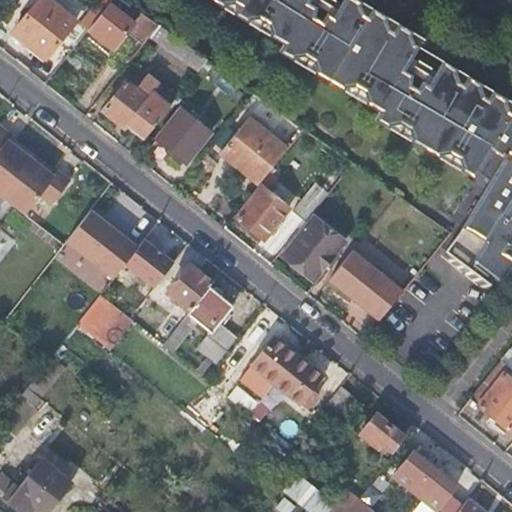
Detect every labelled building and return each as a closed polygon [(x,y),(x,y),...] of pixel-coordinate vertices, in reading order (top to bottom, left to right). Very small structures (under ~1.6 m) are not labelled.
[(73,20),(46,0),(37,0),(12,30),(45,56),(73,20)] [(108,0),(98,15),(87,28),(110,45),(123,31),(139,43),(146,34),(156,22),(125,0),(108,0)] [(98,0),(91,10),(98,15),(108,0),(98,0)] [(511,100),(444,59),(429,84),(405,70),(425,38),(361,0),(341,0),(333,14),(311,1),(311,0),(215,0),(284,41),(280,48),(378,107),(373,116),(474,177),(476,173),(494,183),(443,248),(494,289),(511,265),(511,254),(511,252),(511,248),(511,100)] [(81,22),(87,28),(98,15),(91,10),(81,22)] [(156,22),(146,34),(157,42),(185,62),(196,69),(206,57),(156,22)] [(185,62),(157,42),(153,48),(180,69),(185,62)] [(126,121),(144,136),(169,105),(150,90),(157,81),(144,71),(132,84),(124,79),(101,109),(123,125),(126,121)] [(182,159),(207,128),(179,106),(152,141),(168,154),(171,151),(182,159)] [(218,150),(256,182),(257,181),(266,170),(285,146),(245,115),(218,150)] [(14,134),(1,124),(0,124),(0,193),(25,213),(41,194),(53,203),(71,179),(59,169),(55,175),(10,139),(14,134)] [(266,170),(257,181),(259,183),(261,185),(270,173),(266,170)] [(292,210),(303,219),(326,191),(314,182),(292,210)] [(261,185),(259,183),(235,215),(262,237),(286,206),(261,185)] [(115,281),(126,267),(154,289),(176,262),(144,237),(139,245),(92,208),(65,243),(115,281)] [(342,238),(314,215),(283,254),(311,276),(342,238)] [(379,323),(406,292),(356,248),(329,279),(379,323)] [(189,311),(208,286),(211,283),(189,267),(167,293),(189,311)] [(236,340),(238,338),(218,323),(231,305),(227,302),(227,298),(219,289),(212,290),(208,286),(189,311),(164,345),(170,350),(195,320),(210,333),(198,349),(218,364),(226,353),(236,340)] [(111,351),(134,321),(99,294),(77,324),(111,351)] [(272,348),(279,340),(273,336),(266,344),(272,348)] [(242,346),(236,340),(226,353),(233,358),(242,346)] [(274,384),(297,354),(279,340),(272,348),(266,344),(238,378),(262,397),(273,383),(274,384)] [(499,359),(506,365),(511,357),(505,352),(499,359)] [(310,365),(297,354),(274,384),(307,409),(319,394),(312,388),(318,381),(305,371),(310,365)] [(65,367),(52,357),(28,387),(42,397),(65,367)] [(499,359),(468,397),(508,428),(511,423),(511,379),(501,371),(506,365),(499,359)] [(16,429),(41,399),(26,386),(3,417),(2,418),(13,427),(16,429)] [(387,454),(402,435),(375,413),(361,433),(387,454)] [(0,442),(13,427),(2,418),(0,420),(0,442)] [(457,511),(461,508),(446,497),(455,486),(412,450),(392,477),(435,511),(434,511),(457,511)] [(3,472),(0,475),(0,487),(30,511),(46,511),(72,482),(44,458),(20,486),(3,472)] [(348,511),(359,499),(355,496),(344,510),(334,503),(326,511),(348,511)] [(375,511),(359,499),(348,511),(375,511)]
